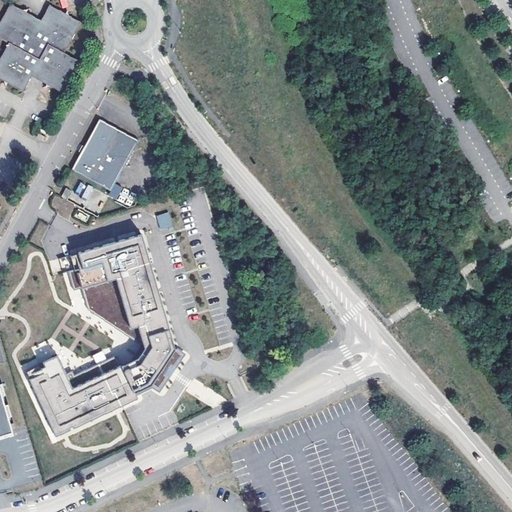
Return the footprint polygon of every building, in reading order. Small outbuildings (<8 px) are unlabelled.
[(59,0),(61,8),(68,7),(66,0),(59,0)] [(10,3),(0,22),(0,38),(8,43),(0,57),(0,78),(5,81),(23,90),(31,76),(48,85),(62,92),(80,61),(65,53),(81,22),(67,15),(50,5),(41,20),(22,10),(10,3)] [(81,153),(72,169),(110,190),(138,141),(100,119),(85,146),(83,149),(81,153)] [(36,138),(43,142),(46,137),(39,133),(36,138)] [(81,197),(88,200),(93,187),(79,182),(76,192),(82,194),(81,197)] [(68,199),(71,190),(65,187),(61,196),(68,199)] [(130,205),(134,196),(122,191),(117,200),(130,205)] [(172,226),(167,211),(158,214),(162,228),(172,226)] [(42,373),(29,379),(56,437),(137,399),(135,394),(152,386),(176,349),(142,234),(79,252),(83,266),(68,270),(74,289),(88,285),(116,277),(130,327),(138,325),(143,347),(138,357),(121,365),(73,388),(66,374),(57,356),(38,364),(42,373)] [(116,277),(88,285),(97,315),(143,347),(138,325),(130,327),(116,277)] [(96,363),(106,359),(102,351),(93,355),(96,363)] [(66,374),(73,388),(121,365),(117,355),(76,374),(74,371),(66,374)] [(5,395),(2,384),(0,384),(0,440),(12,437),(6,418),(11,417),(8,405),(3,406),(0,397),(5,395)]
